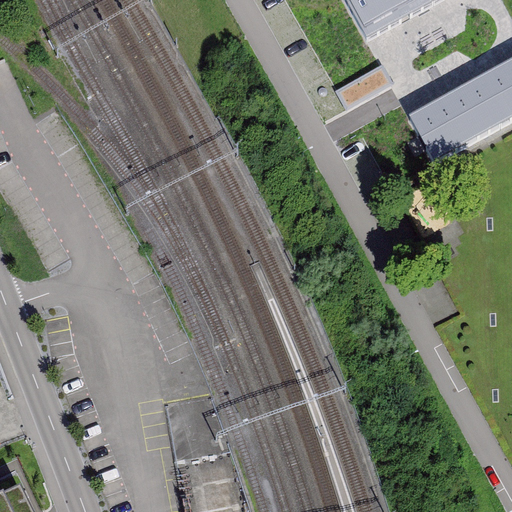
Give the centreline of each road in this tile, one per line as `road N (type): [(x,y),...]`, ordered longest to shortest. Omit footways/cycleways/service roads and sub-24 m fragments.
road 1 (residential): [(240,0),(511,495)]
road 2 (tertiary): [(0,286),(86,511)]
